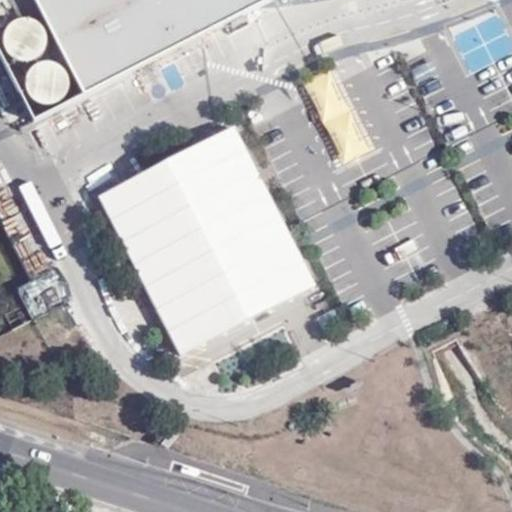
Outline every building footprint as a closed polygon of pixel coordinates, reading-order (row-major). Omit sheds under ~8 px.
[(31,0),(81,96),(267,0),(31,0)] [(511,48),(499,15),(478,23),(491,59),(511,51),(511,48)] [(237,127),(189,151),(247,266),(295,242),(237,127)] [(247,266),(189,151),(98,197),(156,311),(247,266)] [(49,275),(17,288),(30,318),(61,305),(49,275)]
